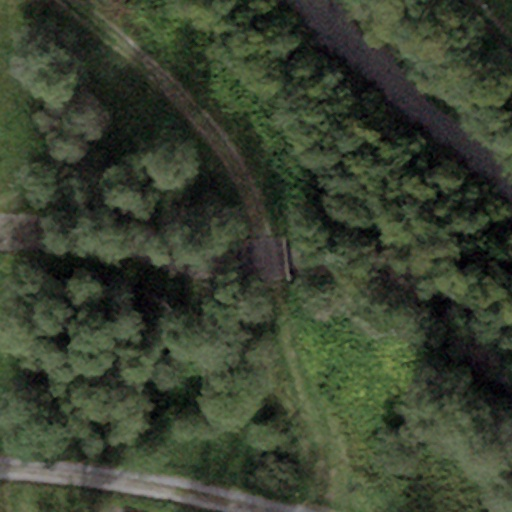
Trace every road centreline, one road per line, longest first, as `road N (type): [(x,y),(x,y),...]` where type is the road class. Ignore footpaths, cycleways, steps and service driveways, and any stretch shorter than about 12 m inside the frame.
road 1 (track): [(278,511),(194,493),(0,472)]
road 2 (track): [(70,0),(186,103),(254,189)]
